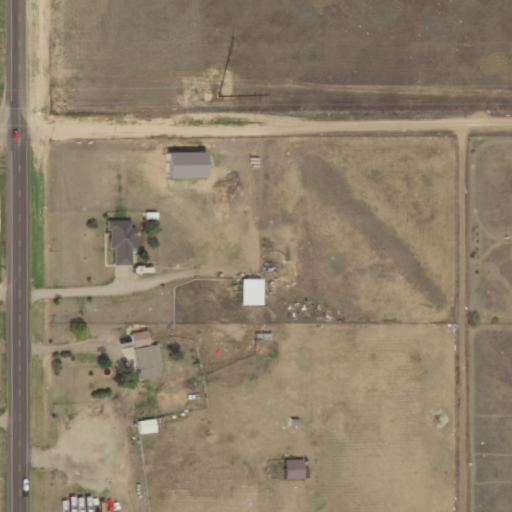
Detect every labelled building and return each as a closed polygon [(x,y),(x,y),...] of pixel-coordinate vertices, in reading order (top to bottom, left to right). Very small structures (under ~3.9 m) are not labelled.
[(166,153),(166,178),(209,177),(208,152),(166,153)] [(115,249),(115,265),(133,265),(133,220),(107,220),(107,230),(110,230),(110,248),(115,249)] [(263,305),(263,279),(243,279),(242,305),(263,305)] [(134,347),(151,345),(149,331),(133,333),(134,347)] [(163,376),(159,345),(135,348),(139,379),(163,376)] [(156,433),(156,420),(139,420),(139,433),(156,433)] [(286,479),(304,479),(304,460),(285,460),(286,479)]
